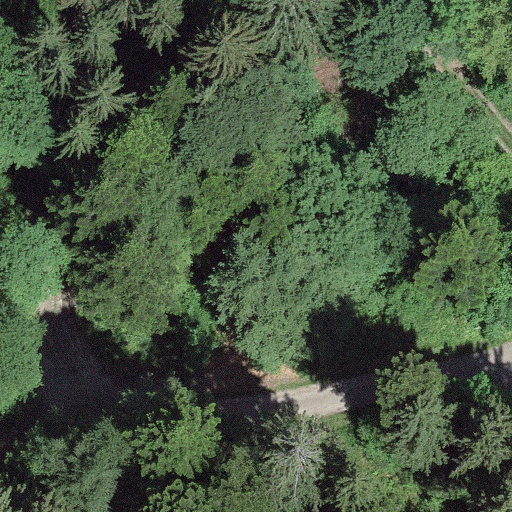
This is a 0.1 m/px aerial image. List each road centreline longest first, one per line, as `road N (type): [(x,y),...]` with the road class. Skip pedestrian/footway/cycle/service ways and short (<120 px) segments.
road 1 (track): [(511,124),(421,0)]
road 2 (track): [(306,403),(380,511)]
